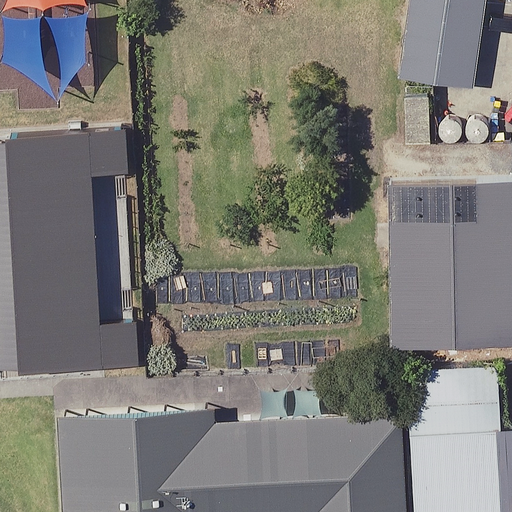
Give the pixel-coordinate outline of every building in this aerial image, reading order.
[(409,0),(402,71),(478,80),(484,27),(487,0),(409,0)] [(433,97),(408,97),(407,141),(433,141),(433,97)] [(123,114),(8,119),(21,356),(141,352),(137,307),(102,306),(94,157),(126,157),(123,114)] [(511,157),(389,160),(394,329),(511,326),(511,157)] [(508,511),(502,354),(407,358),(410,511),(508,511)] [(219,392),(56,404),(62,511),(403,511),(399,401),(219,409),(219,392)]
